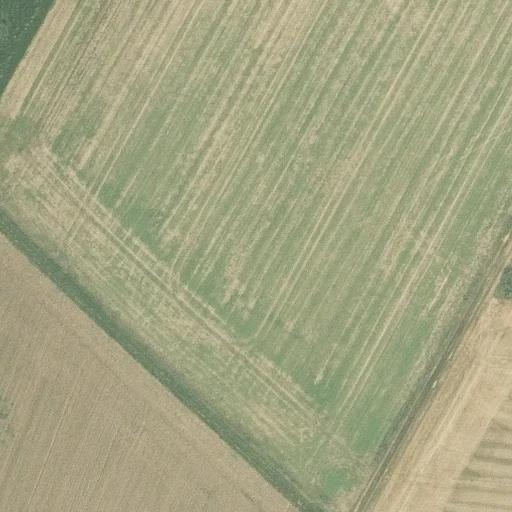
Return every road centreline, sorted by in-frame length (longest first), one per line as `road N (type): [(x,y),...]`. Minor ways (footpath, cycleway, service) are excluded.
road 1 (track): [(0,220),(308,511)]
road 2 (track): [(358,511),(511,233)]
